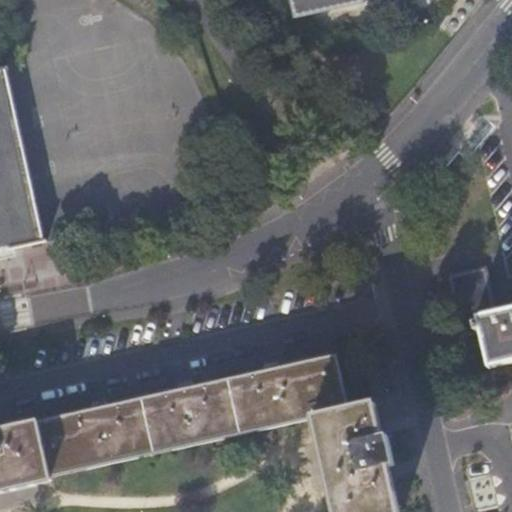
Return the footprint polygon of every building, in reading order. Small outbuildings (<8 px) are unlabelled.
[(292,0),(296,15),(362,0),(361,0),(292,0)] [(8,66),(0,67),(0,249),(47,239),(8,66)] [(480,314),(494,311),(485,268),(447,276),(461,351),(487,346),(480,314)] [(511,307),(494,311),(480,314),(487,346),(492,368),(511,364),(511,307)] [(0,487),(67,472),(174,447),(269,427),(315,417),(349,410),(337,360),(257,377),(160,397),(55,422),(0,432),(0,487)] [(378,403),(349,410),(315,417),(335,511),(400,511),(391,467),(396,467),(389,438),(384,437),(378,403)]
